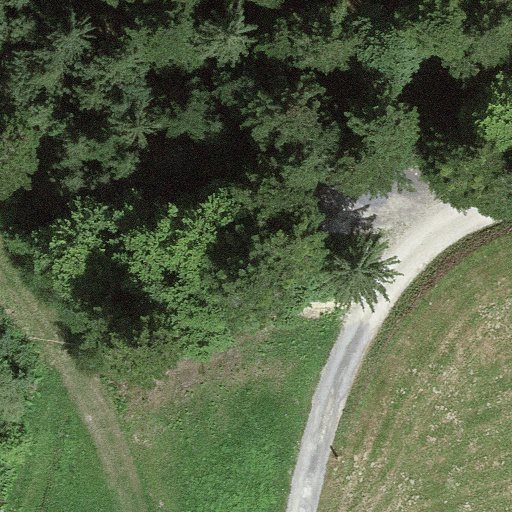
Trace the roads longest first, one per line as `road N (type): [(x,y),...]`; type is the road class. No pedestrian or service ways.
road 1 (track): [(511,200),(450,220),(383,285),(354,332),(303,511)]
road 2 (track): [(0,261),(98,411),(134,511)]
road 3 (track): [(24,511),(72,368)]
